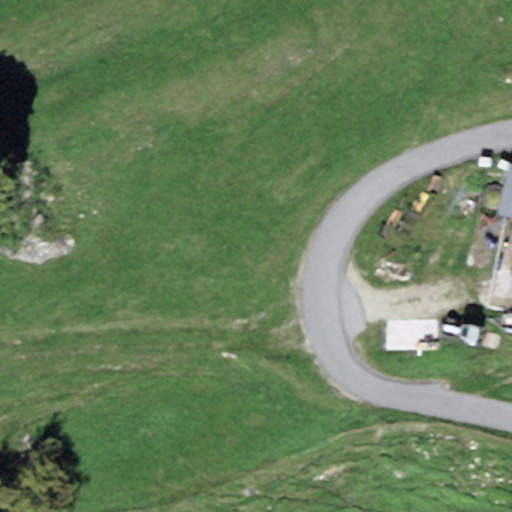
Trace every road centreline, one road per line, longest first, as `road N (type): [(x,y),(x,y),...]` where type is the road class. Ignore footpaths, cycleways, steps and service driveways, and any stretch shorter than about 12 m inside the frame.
road 1 (track): [(511,127),(404,161),(348,201),(318,257),(316,314),(326,343),(355,375),(511,414)]
road 2 (track): [(316,314),(257,339),(27,346),(0,357)]
